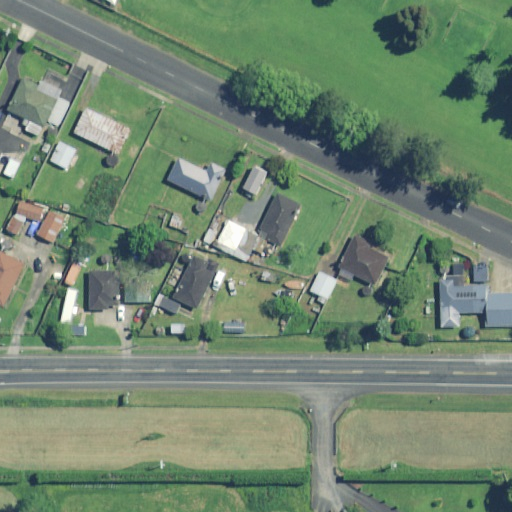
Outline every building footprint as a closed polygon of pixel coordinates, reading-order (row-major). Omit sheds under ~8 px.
[(23,25),(17,38),(29,43),(35,30),(23,25)] [(28,80),(13,112),(49,130),(63,102),(42,92),(44,88),(28,80)] [(91,111),(79,135),(124,157),(136,133),(91,111)] [(64,144),(54,162),(71,171),(80,152),(64,144)] [(205,170),(177,156),(166,178),(210,199),(224,169),(209,162),(205,170)] [(268,173),(254,166),(249,175),(243,172),(236,185),(257,195),(268,173)] [(301,203),(277,191),(259,227),(269,231),(266,238),(280,245),(301,203)] [(43,207),(21,201),(17,214),(40,220),(43,207)] [(49,210),(36,233),(51,241),(63,217),(49,210)] [(246,227),(228,218),(216,241),(234,250),(246,227)] [(354,234),(338,265),(375,284),(389,257),(367,246),(370,242),(354,234)] [(0,249),(0,304),(2,306),(24,261),(0,249)] [(206,261),(193,254),(172,296),(196,308),(213,273),(203,268),(206,261)] [(65,270),(54,265),(46,284),(58,289),(65,270)] [(487,265),(473,265),(473,280),(487,280),(487,265)] [(118,269),(89,269),(89,309),(107,309),(107,304),(118,304),(118,269)] [(336,280),(319,271),(309,289),(327,298),(336,280)] [(463,277),(440,277),(441,326),(458,326),(458,311),(485,311),(485,326),(511,326),(511,291),(487,292),(487,284),(463,284),(463,277)] [(126,285),(126,300),(149,301),(149,286),(126,285)] [(179,304),(163,296),(159,304),(175,312),(179,304)]
